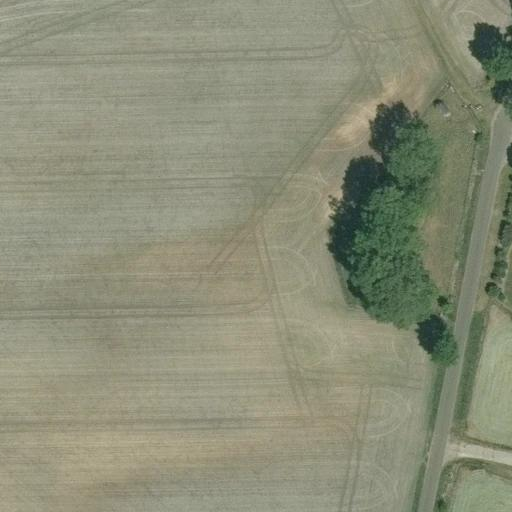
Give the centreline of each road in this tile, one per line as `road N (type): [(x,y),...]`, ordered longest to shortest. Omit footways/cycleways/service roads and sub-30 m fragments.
road 1 (track): [(439,440),(0,442)]
road 2 (unclassified): [(425,511),(511,97)]
